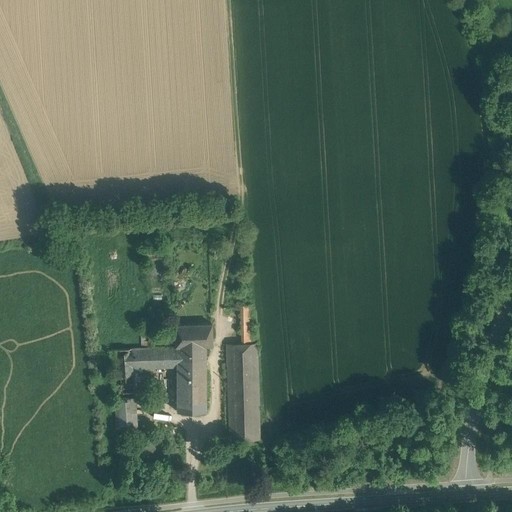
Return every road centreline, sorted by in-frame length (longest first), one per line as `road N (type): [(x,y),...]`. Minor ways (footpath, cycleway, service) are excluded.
road 1 (secondary): [(466,495),(230,511)]
road 2 (secondary): [(511,298),(479,390),(466,495)]
